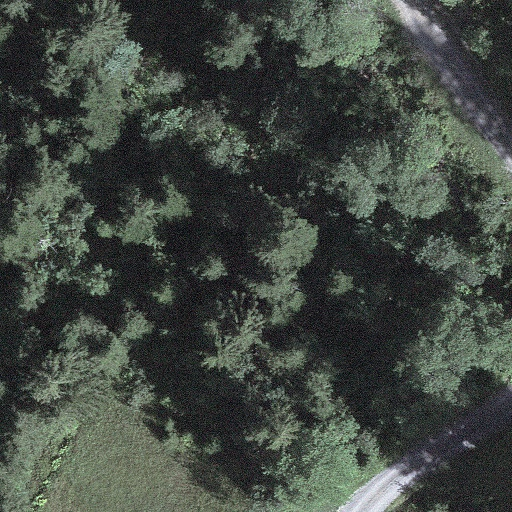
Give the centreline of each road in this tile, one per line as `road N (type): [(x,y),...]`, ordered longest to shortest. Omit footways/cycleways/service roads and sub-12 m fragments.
road 1 (track): [(511,403),(390,484),(364,511)]
road 2 (track): [(408,0),(511,148)]
